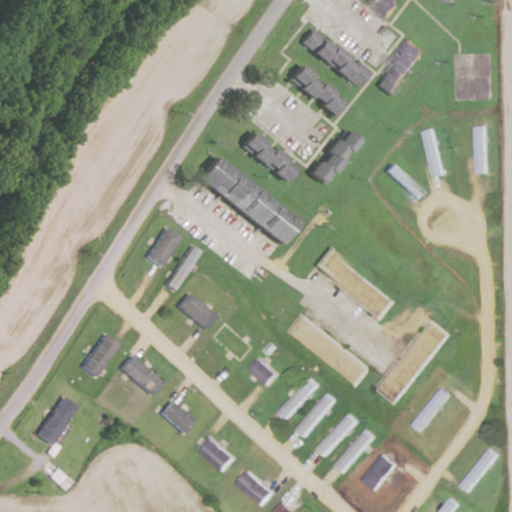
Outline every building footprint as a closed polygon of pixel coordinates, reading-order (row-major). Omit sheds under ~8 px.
[(363,0),(388,17),(399,1),(397,0),(363,0)] [(295,43),(352,87),(364,71),(307,27),(295,43)] [(372,85),(389,97),(423,50),(407,38),(372,85)] [(282,78),(327,114),(340,99),(295,63),(282,78)] [(487,173),(487,125),(477,125),(477,173),(487,173)] [(354,140),(339,128),(304,172),(319,184),(354,140)] [(444,174),(434,128),(424,131),(434,176),(444,174)] [(279,180),(291,164),(245,131),(234,146),(279,180)] [(293,219),(208,156),(191,179),(276,243),(293,219)] [(423,194),(388,163),(381,170),(416,202),(423,194)] [(157,265),(176,236),(162,226),(143,256),(157,265)] [(162,284),(171,289),(197,251),(189,245),(162,284)] [(393,301),(327,247),(312,265),(379,318),(393,301)] [(212,316),(186,292),(175,305),(200,329),(212,316)] [(289,333),(356,384),(369,367),(301,316),(289,333)] [(448,334),(431,321),(380,390),(397,402),(448,334)] [(79,366),(92,376),(116,344),(103,333),(79,366)] [(118,368),(148,395),(160,382),(130,355),(118,368)] [(266,385),(277,374),(258,357),(247,368),(266,385)] [(318,386),(310,378),(278,413),(286,420),(318,386)] [(449,394),(441,388),(413,425),(421,431),(449,394)] [(304,436),(336,401),(328,394),(296,429),(304,436)] [(74,407),(61,397),(33,433),(47,443),(74,407)] [(191,420),(169,400),(157,413),(180,433),(191,420)] [(325,456),(358,422),(349,414),(316,448),(325,456)] [(375,439),(367,431),(333,463),(341,472),(375,439)] [(197,449),(222,470),(234,457),(209,436),(197,449)] [(497,453),(488,447),(462,487),(471,492),(497,453)] [(361,478),(373,489),(396,465),(384,453),(361,478)] [(272,492),(248,470),(236,483),(260,505),(272,492)] [(452,511),(458,504),(451,498),(439,511),(452,511)] [(272,511),(294,511),(283,501),(272,511)]
